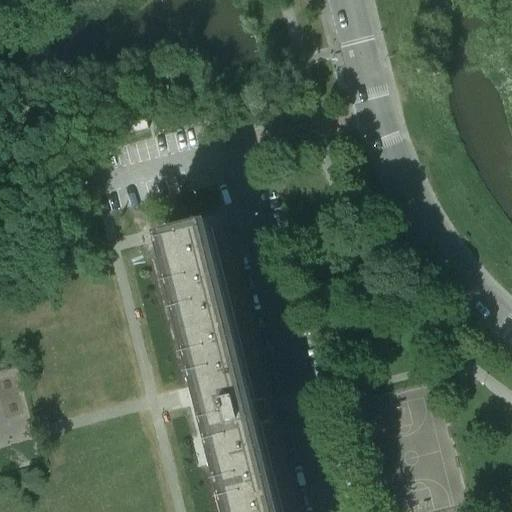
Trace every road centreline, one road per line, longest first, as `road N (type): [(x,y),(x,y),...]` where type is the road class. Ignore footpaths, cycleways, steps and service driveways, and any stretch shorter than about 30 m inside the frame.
road 1 (residential): [(324,511),(232,151),(94,185)]
road 2 (tertiary): [(511,326),(437,247),(403,191),(347,0)]
